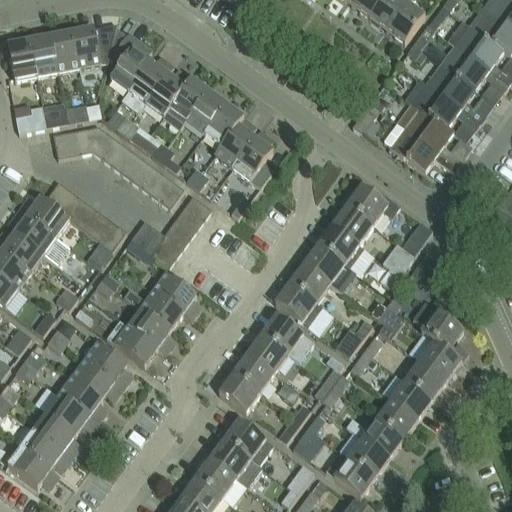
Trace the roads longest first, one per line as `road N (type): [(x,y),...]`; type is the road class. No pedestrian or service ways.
road 1 (residential): [(106,511),(187,401),(196,357),(303,221),(301,181),(332,142)]
road 2 (residential): [(332,142),(148,7),(113,0)]
road 3 (residential): [(484,511),(458,431),(509,364)]
road 4 (residential): [(509,364),(459,247),(439,222)]
road 5 (residential): [(439,222),(332,142)]
